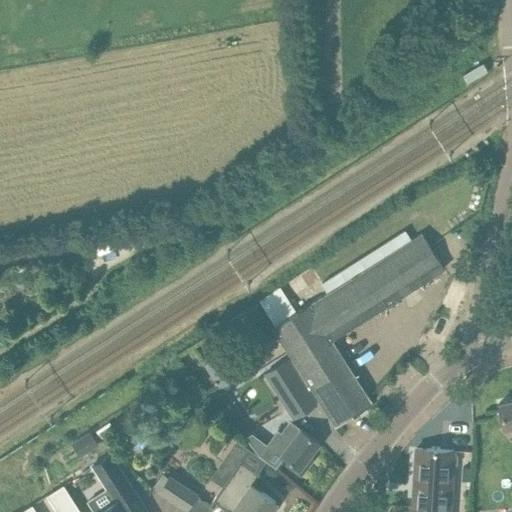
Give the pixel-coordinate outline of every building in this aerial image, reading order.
[(291,356),(328,332),(332,339),(444,268),(422,232),(410,240),(404,231),(322,283),(328,292),(310,303),(310,302),(272,326),(291,356)] [(332,339),(328,332),(291,356),(335,425),(372,402),(332,339)] [(204,364),(212,377),(230,365),(222,353),(204,364)] [(319,403),(293,363),(269,378),(295,418),(319,403)] [(511,399),(499,402),(505,429),(511,427),(511,399)] [(282,433),(278,430),(259,453),(276,466),(284,456),(288,459),(285,463),(301,475),(314,458),(310,455),(319,442),(303,430),(300,428),(290,421),(282,433)] [(263,439),(274,432),(268,422),(256,429),(263,439)] [(90,432),(77,441),(84,453),(97,444),(90,432)] [(417,447),(412,511),(449,511),(452,470),(453,465),(457,464),(458,454),(453,451),(454,450),(417,447)] [(96,511),(147,511),(110,454),(93,464),(116,500),(96,511)] [(267,511),(276,501),(252,484),(259,473),(240,460),(213,499),(231,511),(267,511)] [(196,494),(169,476),(160,489),(187,507),(196,494)] [(47,494),(58,511),(81,511),(63,484),(47,494)]
